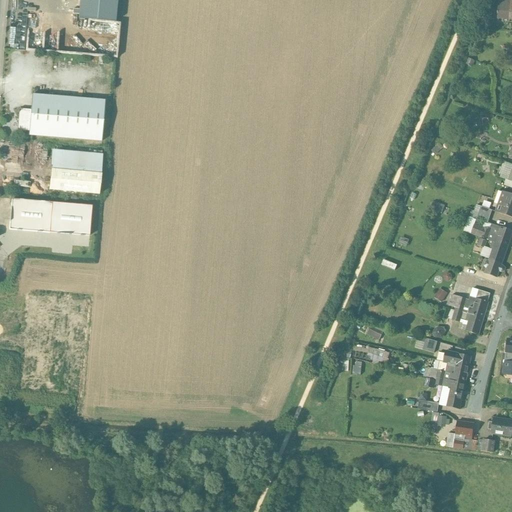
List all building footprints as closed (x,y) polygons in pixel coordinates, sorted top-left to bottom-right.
[(115,0),(80,0),(79,18),(114,22),(115,0)] [(511,2),(499,1),(498,19),(509,20),(511,2)] [(103,143),(107,100),(35,94),(33,110),(22,109),(20,129),(32,130),(32,137),(103,143)] [(53,151),(51,170),(101,174),(103,155),(53,151)] [(101,174),(51,170),(50,191),(100,195),(101,174)] [(511,195),(504,192),(499,206),(501,207),(498,213),(497,212),(511,217),(511,195)] [(52,203),(11,200),(9,230),(49,233),(52,203)] [(52,203),(49,233),(89,237),(91,207),(52,203)] [(492,211),(481,207),(479,213),(490,217),(492,211)] [(490,217),(479,213),(476,220),(485,223),(488,224),(488,223),(490,217)] [(471,218),(470,217),(464,232),(471,234),(475,224),(476,220),(471,218)] [(511,234),(511,230),(500,227),(488,223),(488,224),(485,223),(483,227),(475,224),(471,234),(482,238),(483,238),(486,239),(486,240),(492,242),(508,247),(511,234)] [(487,241),(480,239),(478,246),(484,248),(487,241)] [(508,247),(492,242),(490,249),(493,250),(489,261),(485,262),(484,266),(486,268),(484,273),(497,278),(499,272),(501,272),(504,272),(505,269),(503,267),(501,266),(508,247)] [(439,288),(434,297),(442,302),(447,292),(439,288)] [(490,297),(480,294),(478,300),(488,303),(490,297)] [(466,301),(452,296),(449,307),(463,311),(466,301)] [(478,300),(475,299),(472,308),(470,308),(468,314),(483,319),(488,303),(478,300)] [(455,312),(449,310),(446,318),(452,320),(455,312)] [(462,313),(457,312),(455,312),(452,320),(459,322),(462,313)] [(483,319),(468,314),(466,321),(468,322),(466,331),(478,335),(483,319)] [(437,325),(432,334),(442,338),(446,329),(437,325)] [(383,334),(384,331),(372,326),(370,329),(383,334)] [(369,329),(367,335),(380,341),(382,335),(369,329)] [(438,342),(419,336),(416,347),(435,353),(438,342)] [(471,358),(446,352),(444,362),(448,363),(469,367),(471,358)] [(469,367),(448,363),(446,372),(445,372),(444,379),(465,384),(469,367)] [(438,370),(431,369),(430,378),(436,380),(437,378),(438,370)] [(445,372),(438,370),(437,378),(444,379),(445,372)] [(465,384),(444,379),(442,387),(450,388),(447,407),(460,409),(466,384),(465,384)] [(439,404),(419,401),(418,410),(437,412),(439,404)] [(449,426),(450,417),(438,416),(437,425),(449,426)] [(511,421),(495,419),(492,435),(511,437),(511,421)] [(474,424),(458,422),(456,435),(465,436),(465,439),(472,441),(474,424)] [(494,443),(478,440),(477,452),(493,454),(494,443)]
